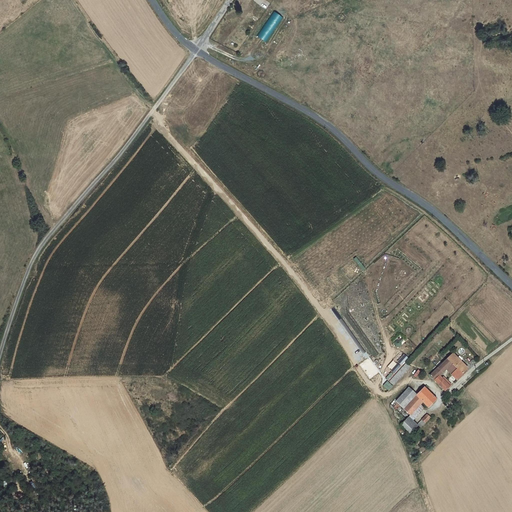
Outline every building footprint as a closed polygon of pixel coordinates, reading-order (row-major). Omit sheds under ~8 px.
[(274,11),(256,35),(266,42),(283,18),(274,11)] [(462,374),(468,369),(451,352),(449,354),(449,355),(451,356),(448,358),(447,359),(457,369),(462,374)] [(439,376),(446,369),(452,375),(457,369),(447,359),(430,376),(435,381),(439,376)] [(406,363),(389,382),(393,385),(410,367),(406,363)] [(458,379),(462,374),(457,369),(452,375),(457,381),(459,379),(458,379)] [(435,381),(445,391),(451,385),(443,377),(442,379),(439,376),(435,381)] [(412,399),(416,395),(417,395),(409,388),(396,402),(404,409),(412,399)] [(416,395),(412,399),(419,406),(420,404),(423,402),(428,408),(436,399),(424,388),(417,396),(416,395)] [(419,406),(412,399),(404,409),(410,415),(419,406)] [(419,406),(410,415),(414,419),(424,408),(420,404),(419,406)] [(415,427),(416,428),(418,430),(430,418),(427,414),(415,427)] [(406,419),(401,425),(410,434),(415,428),(406,419)]
